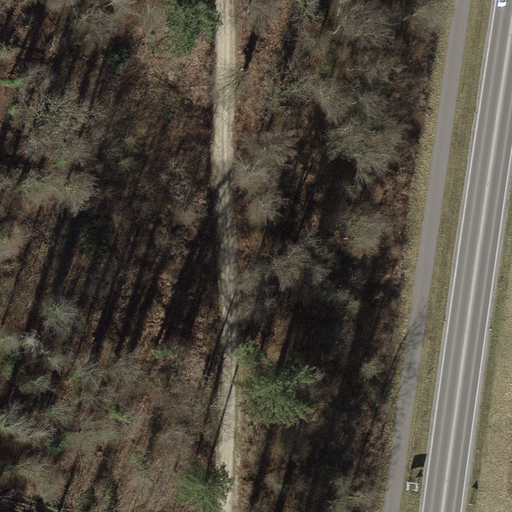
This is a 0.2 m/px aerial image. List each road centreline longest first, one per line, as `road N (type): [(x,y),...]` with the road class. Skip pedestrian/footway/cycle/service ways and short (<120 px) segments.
road 1 (track): [(223,0),(236,431),(226,511)]
road 2 (trunk): [(443,511),(511,28)]
